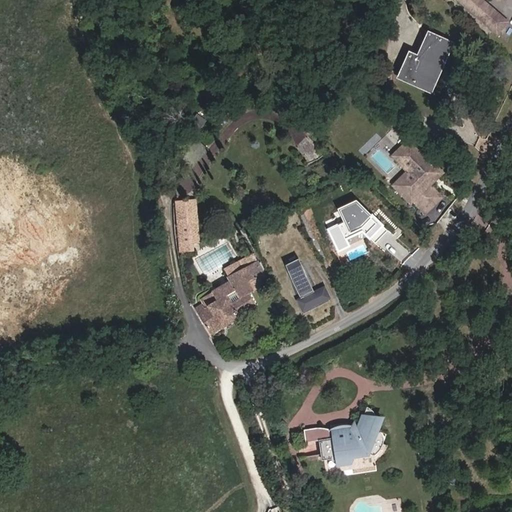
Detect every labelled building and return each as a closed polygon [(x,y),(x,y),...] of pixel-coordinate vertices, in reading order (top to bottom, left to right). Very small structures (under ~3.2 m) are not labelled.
[(457,0),(476,17),(487,6),(479,0),(457,0)] [(494,13),(487,6),(476,17),(484,24),(494,13)] [(421,59),(414,56),(404,79),(432,91),(452,46),(431,36),(421,59)] [(221,134),(218,141),(226,145),(229,138),(221,134)] [(391,154),(396,159),(413,142),(409,137),(391,154)] [(197,141),(179,161),(190,170),(207,150),(197,141)] [(413,142),(396,159),(406,170),(392,184),(410,202),(411,201),(422,212),(440,195),(429,183),(442,171),(413,142)] [(187,194),(174,195),(180,251),(193,250),(187,194)] [(386,230),(357,202),(340,211),(345,222),(338,225),(334,218),(324,223),(338,251),(348,246),(344,239),(362,231),(374,243),(386,230)] [(198,314),(211,335),(239,317),(239,316),(257,305),(250,293),(269,281),(252,253),(223,269),(226,273),(221,277),(225,284),(200,300),(205,308),(198,314)] [(314,290),(299,260),(287,266),(289,269),(291,280),(294,285),(298,283),(303,295),(296,298),(302,310),(330,297),(325,285),(314,290)] [(382,279),(373,285),(377,291),(386,284),(382,279)] [(330,438),(326,439),(314,441),(317,459),(332,456),(334,465),(345,463),(348,458),(361,456),(365,458),(371,453),(376,446),(366,442),(375,420),(368,417),(368,415),(369,414),(368,412),(368,410),(366,409),(364,408),(362,407),(353,430),(347,431),(330,434),(330,438)] [(325,431),(326,439),(330,438),(330,434),(347,431),(347,427),(344,426),(343,425),(337,425),(334,425),(329,427),(326,430),(325,431)]
